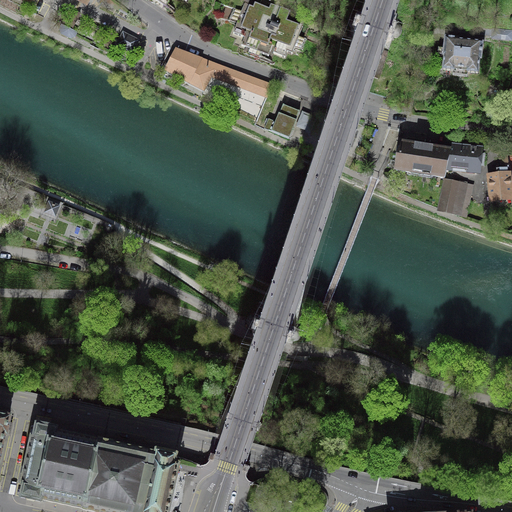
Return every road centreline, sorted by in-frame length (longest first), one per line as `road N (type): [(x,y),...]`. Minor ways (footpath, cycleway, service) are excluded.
road 1 (residential): [(382,0),(229,459)]
road 2 (tertiary): [(362,482),(0,395)]
road 3 (residential): [(172,31),(203,51),(384,115),(511,132)]
road 4 (residential): [(291,349),(126,295),(0,292)]
road 5 (residential): [(291,349),(362,359),(511,408)]
road 6 (tertiary): [(511,510),(362,482)]
